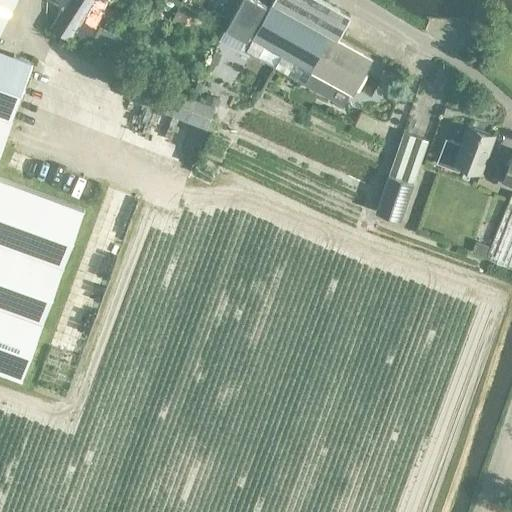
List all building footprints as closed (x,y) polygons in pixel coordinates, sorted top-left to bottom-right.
[(0,0),(0,370),(22,378),(84,208),(0,177),(0,151),(12,118),(19,101),(34,60),(0,47),(0,34),(17,0),(0,0)] [(66,0),(63,6),(64,7),(52,27),(69,38),(75,29),(90,35),(103,2),(101,1),(101,0),(66,0)] [(258,0),(240,0),(226,28),(247,39),(266,4),(258,0)] [(247,39),(243,47),(306,82),(312,71),(353,94),(372,58),(338,39),(351,15),(323,0),(272,0),(269,6),(266,4),(247,39)] [(112,56),(121,61),(128,48),(119,43),(122,37),(99,26),(90,46),(111,57),(112,56)] [(129,96),(136,98),(208,126),(215,106),(136,75),(129,96)] [(363,110),(357,123),(376,130),(381,117),(363,110)] [(461,164),(481,172),(495,134),(468,124),(461,143),(446,137),(437,162),(459,170),(461,164)] [(404,131),(376,210),(401,219),(428,140),(404,131)] [(511,156),(503,180),(511,183),(511,156)] [(511,191),(508,202),(486,257),(511,267),(511,191)]
